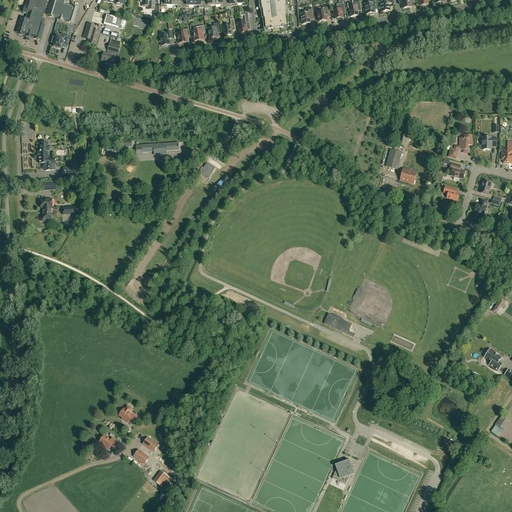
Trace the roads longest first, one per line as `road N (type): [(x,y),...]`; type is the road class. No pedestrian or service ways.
road 1 (residential): [(462,222),(374,192),(273,127),(40,57)]
road 2 (residential): [(23,227),(17,119),(40,57)]
road 3 (residential): [(21,511),(23,493),(124,452)]
